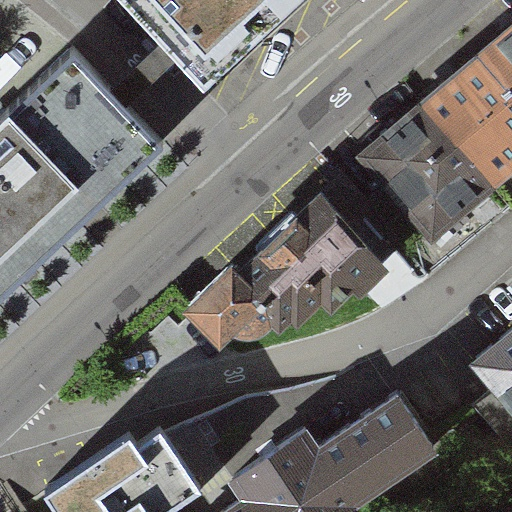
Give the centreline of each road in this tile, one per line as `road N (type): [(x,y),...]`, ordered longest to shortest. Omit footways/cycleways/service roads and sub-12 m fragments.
road 1 (tertiary): [(0,415),(251,190)]
road 2 (tertiary): [(251,190),(462,0)]
road 3 (residential): [(251,190),(75,0)]
